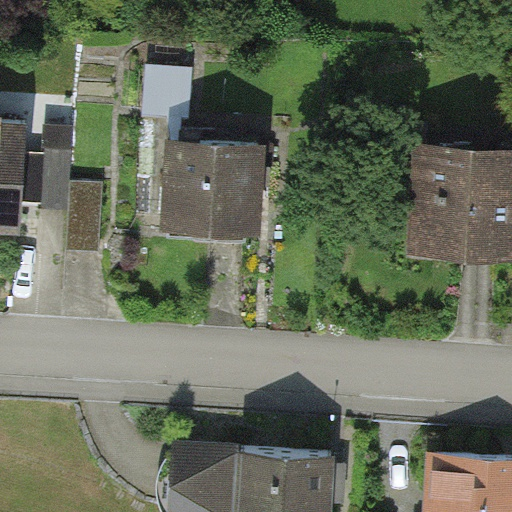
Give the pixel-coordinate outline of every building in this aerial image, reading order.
[(148,64),(151,119),(198,117),(195,62),(148,64)] [(44,125),(0,122),(0,231),(37,233),(44,125)] [(511,142),(423,137),(416,249),(511,254),(511,142)] [(282,147),(173,140),(168,227),(277,234),(282,147)] [(50,230),(73,230),(70,173),(48,174),(50,230)] [(75,174),(74,242),(106,243),(107,174),(75,174)] [(349,511),(353,452),(182,443),(177,511),(349,511)] [(511,511),(511,456),(438,453),(435,511),(511,511)]
